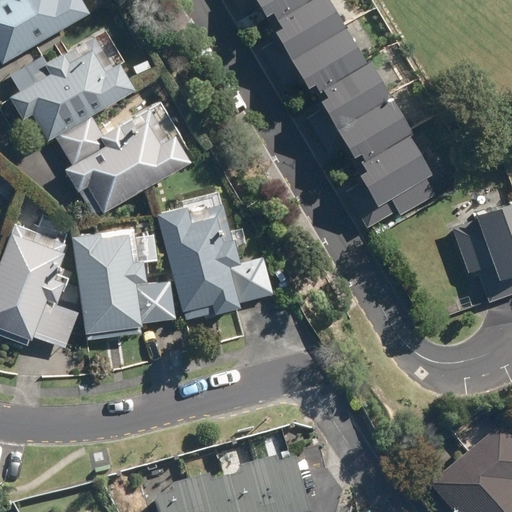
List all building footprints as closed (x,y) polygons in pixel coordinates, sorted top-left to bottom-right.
[(0,0),(0,61),(88,10),(82,0),(0,0)] [(258,0),(264,10),(272,6),(277,14),(300,0),(258,0)] [(300,0),(277,14),(281,22),(273,26),(289,53),(345,21),(364,10),(358,0),(300,0)] [(367,58),(378,52),(363,26),(352,32),(345,21),(289,53),(306,83),(314,79),(318,86),(323,84),(367,58)] [(13,79),(18,87),(8,93),(23,119),(33,113),(48,139),(55,135),(92,113),(136,87),(118,57),(112,61),(94,31),(46,59),(42,52),(9,72),(13,79)] [(387,93),(402,85),(386,58),(372,67),(367,58),(323,84),(328,92),(319,96),(335,123),(387,93)] [(407,128),(428,116),(408,81),(402,85),(387,93),(335,123),(352,152),(360,148),(363,153),(407,128)] [(86,185),(102,211),(190,159),(156,101),(103,132),(92,113),(55,135),(71,162),(64,166),(78,190),(86,185)] [(432,171),(407,128),(363,153),(359,156),(364,166),(357,170),(376,204),(388,196),(398,212),(434,191),(425,175),(432,171)] [(457,223),(451,225),(465,272),(479,268),(488,296),(511,288),(511,195),(502,198),(497,184),(470,192),(472,199),(452,205),(457,223)] [(155,207),(156,210),(183,318),(274,296),(264,255),(241,260),(235,234),(229,235),(218,191),(155,207)] [(141,322),(177,317),(171,278),(152,280),(150,267),(144,268),(136,221),(69,232),(86,338),(142,329),(141,322)] [(62,251),(12,230),(0,259),(0,324),(63,350),(79,311),(54,301),(65,274),(54,269),(62,251)] [(511,511),(511,443),(499,427),(480,441),(431,478),(456,511),(511,511)] [(152,511),(312,511),(306,482),(314,480),(309,462),(300,464),(296,448),(146,485),(152,511)]
